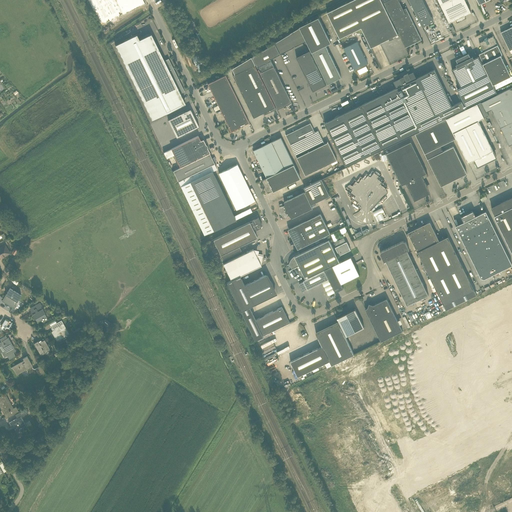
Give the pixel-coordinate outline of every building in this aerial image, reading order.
[(123,13),(116,0),(88,0),(101,24),(123,13)] [(116,0),(123,13),(132,9),(136,7),(136,6),(140,4),(144,2),(145,2),(144,2),(143,0),(116,0)] [(398,34),(381,0),(352,0),(327,12),(340,38),(361,28),(371,47),(398,34)] [(382,0),(403,43),(406,47),(422,39),(406,8),(403,9),(398,0),(382,0)] [(434,21),(422,0),(409,0),(422,27),(434,21)] [(465,0),(449,0),(441,4),(447,18),(449,23),(456,20),(457,21),(458,22),(465,19),(466,17),(465,15),(471,12),(465,0)] [(326,45),(331,43),(318,17),(299,26),(300,27),(306,41),(327,84),(341,77),(326,45)] [(191,34),(193,32),(193,31),(197,29),(193,21),(186,25),(191,34)] [(511,26),(501,32),(510,50),(511,48),(511,26)] [(279,54),(306,41),(300,27),(274,43),(275,45),(279,54)] [(137,34),(115,45),(152,120),(186,104),(183,98),(182,99),(179,94),(184,91),(168,58),(163,61),(158,51),(159,50),(151,34),(139,39),(137,34)] [(483,64),(488,74),(493,85),(511,76),(500,55),(502,54),(493,36),(488,38),(488,39),(487,38),(484,39),(485,41),(484,40),(479,43),(484,52),(479,54),(484,63),(483,64)] [(368,64),(357,41),(344,48),(355,70),(358,69),(358,70),(360,74),(368,70),(366,66),(365,65),(368,64)] [(251,56),(256,67),(270,60),(270,59),(279,54),(275,45),(274,43),(251,56)] [(310,50),(297,57),(313,91),(327,84),(310,50)] [(457,66),(458,66),(452,69),(461,87),(457,89),(466,107),(497,92),(493,85),(488,74),(483,64),(479,56),(473,58),(472,55),(471,55),(472,57),(471,58),(469,53),(456,59),(458,64),(457,65),(456,62),(456,63),(457,66)] [(276,109),(274,105),(250,57),(231,68),(234,74),(232,75),(253,117),(262,113),(264,115),(276,109)] [(270,60),(256,67),(266,86),(280,79),(270,60)] [(400,78),(400,79),(396,81),(399,87),(325,123),(346,166),(465,108),(462,101),(452,106),(434,70),(417,78),(414,73),(413,72),(412,72),(408,74),(408,73),(404,75),(405,76),(400,78)] [(238,100),(225,75),(207,84),(220,109),(238,100)] [(500,87),(510,82),(508,78),(496,85),(499,91),(502,90),(500,87)] [(266,86),(275,104),(277,109),(291,102),(280,79),(266,86)] [(511,86),(481,102),(481,101),(477,103),(484,117),(489,115),(487,111),(491,109),(507,141),(509,145),(511,143),(511,86)] [(238,100),(220,109),(231,131),(249,123),(238,100)] [(496,157),(478,120),(484,117),(477,103),(446,118),(468,162),(474,159),(478,166),(496,157)] [(183,112),(168,120),(177,138),(199,127),(192,111),(191,110),(189,110),(188,110),(183,112)] [(425,153),(455,138),(445,119),(415,133),(425,153)] [(306,175),(337,160),(328,141),(327,141),(328,142),(325,144),(318,130),(315,132),(314,130),(312,126),(311,126),(310,124),(307,126),(307,125),(286,135),(286,134),(285,134),(306,175)] [(198,135),(171,149),(180,167),(210,152),(207,147),(208,147),(207,146),(207,147),(206,145),(207,145),(206,144),(203,139),(200,140),(198,135)] [(272,142),(285,169),(294,164),(283,142),(281,137),(272,142)] [(411,141),(386,153),(403,188),(408,185),(415,199),(424,194),(423,192),(424,191),(426,190),(427,190),(428,189),(422,178),(427,176),(428,175),(427,173),(411,141)] [(272,142),(267,144),(253,150),(266,177),(285,169),(272,142)] [(454,146),(428,159),(441,186),(467,173),(454,146)] [(205,155),(173,171),(178,182),(178,181),(204,234),(236,219),(234,215),(212,171),(214,170),(217,169),(215,164),(209,153),(205,155)] [(236,209),(250,202),(255,200),(237,164),(219,173),(236,209)] [(273,191),(278,189),(300,178),(294,165),(271,175),(267,178),(262,180),(268,192),(273,190),(273,191)] [(285,205),(279,206),(281,213),(285,219),(290,215),(292,218),(300,214),(313,208),(312,206),(315,205),(314,202),(326,197),(327,199),(331,197),(330,195),(328,191),(322,179),(304,187),(306,191),(305,192),(289,199),(284,202),(285,205)] [(511,196),(497,204),(498,205),(491,208),(495,215),(494,216),(511,252),(511,196)] [(465,224),(457,228),(481,277),(484,279),(511,264),(486,211),(476,216),(473,210),(461,216),(465,224)] [(384,211),(375,216),(377,221),(387,217),(384,211)] [(290,228),(288,229),(298,249),(330,233),(321,213),(315,216),(316,218),(307,222),(306,221),(290,228)] [(254,219),(213,239),(221,255),(223,259),(241,250),(239,246),(253,239),(257,237),(254,231),(261,227),(262,225),(258,217),(254,219)] [(426,226),(409,235),(444,305),(446,309),(477,294),(475,290),(448,236),(437,242),(430,227),(426,226)] [(344,237),(339,240),(334,242),(337,248),(336,249),(339,255),(351,250),(351,249),(350,250),(347,244),(346,244),(345,243),(346,242),(344,237)] [(325,269),(333,265),(340,262),(329,239),(300,254),(295,256),(294,257),(293,257),(292,258),(292,259),(291,259),(291,260),(290,261),(290,262),(289,263),(289,264),(289,265),(290,265),(292,269),(288,270),(289,271),(299,266),(306,278),(325,269)] [(407,305),(412,303),(428,295),(407,250),(409,249),(408,246),(406,241),(403,240),(381,251),(380,253),(384,261),(386,260),(407,305)] [(0,258),(10,253),(5,245),(0,247),(0,258)] [(240,276),(257,268),(261,265),(263,256),(256,254),(253,249),(223,264),(231,280),(240,276)] [(333,265),(342,284),(360,275),(351,256),(340,262),(333,265)] [(333,265),(325,269),(336,292),(336,291),(339,290),(343,288),(344,288),(342,284),(333,265)] [(324,271),(308,279),(303,281),(304,281),(299,283),(302,290),(303,290),(307,289),(308,289),(323,282),(329,295),(335,292),(324,271)] [(249,307),(274,295),(274,294),(272,290),(272,289),(272,288),(272,287),(272,286),(272,285),(272,284),(271,283),(271,282),(270,281),(269,281),(268,280),(267,280),(265,276),(265,275),(244,285),(240,276),(231,280),(227,282),(241,311),(249,307)] [(12,307),(17,299),(18,300),(21,295),(10,288),(7,292),(8,293),(3,301),(2,300),(2,301),(12,307)] [(381,341),(403,331),(387,298),(373,305),(369,304),(368,308),(365,309),(381,341)] [(35,318),(37,322),(46,317),(44,313),(45,313),(42,308),(42,309),(40,306),(42,305),(40,302),(34,306),(35,308),(31,311),(33,314),(32,314),(35,319),(35,318)] [(255,319),(254,320),(262,335),(289,322),(282,306),(255,319)] [(262,336),(262,335),(254,320),(255,319),(249,307),(241,311),(255,340),(262,336)] [(346,336),(360,329),(364,327),(355,309),(356,309),(355,309),(337,318),(346,336)] [(57,341),(61,338),(67,335),(69,333),(62,320),(59,321),(50,326),(52,329),(53,329),(54,330),(51,332),(57,341)] [(112,324),(106,320),(103,323),(109,328),(112,324)] [(354,354),(338,322),(316,333),(322,346),(290,361),(298,377),(330,361),(332,365),(354,354)] [(8,355),(10,358),(9,359),(15,356),(13,352),(16,351),(13,346),(12,346),(8,338),(0,342),(0,346),(3,351),(1,352),(4,357),(8,355)] [(50,350),(47,344),(45,340),(41,341),(42,342),(39,343),(38,341),(34,343),(41,355),(50,350)] [(21,362),(13,367),(17,374),(26,369),(32,365),(27,356),(23,359),(24,361),(22,362),(21,362)] [(39,375),(45,372),(41,365),(35,368),(39,375)] [(4,414),(7,412),(9,416),(18,411),(16,406),(13,408),(5,394),(0,396),(0,405),(4,412),(3,412),(4,414)] [(18,434),(22,431),(27,428),(23,421),(21,416),(9,422),(12,427),(14,426),(15,427),(15,428),(18,434)]
